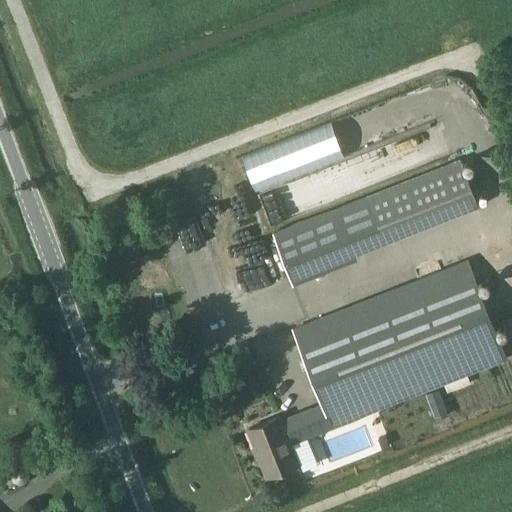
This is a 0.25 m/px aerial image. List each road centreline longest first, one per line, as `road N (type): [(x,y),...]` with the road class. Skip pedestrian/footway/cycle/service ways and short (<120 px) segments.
road 1 (track): [(511,145),(482,75),(460,58),(106,187),(78,175),(14,0)]
road 2 (tertiary): [(143,511),(0,125)]
road 3 (track): [(305,511),(511,432)]
